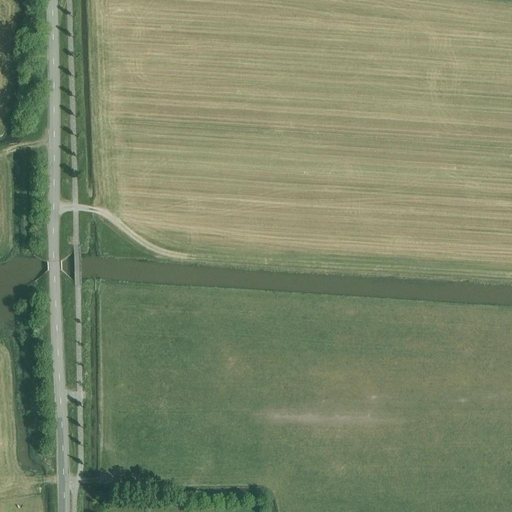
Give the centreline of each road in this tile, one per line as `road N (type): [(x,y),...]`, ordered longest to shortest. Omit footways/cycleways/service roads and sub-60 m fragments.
road 1 (secondary): [(63,511),(51,0)]
road 2 (track): [(53,205),(98,210),(153,248),(189,256)]
